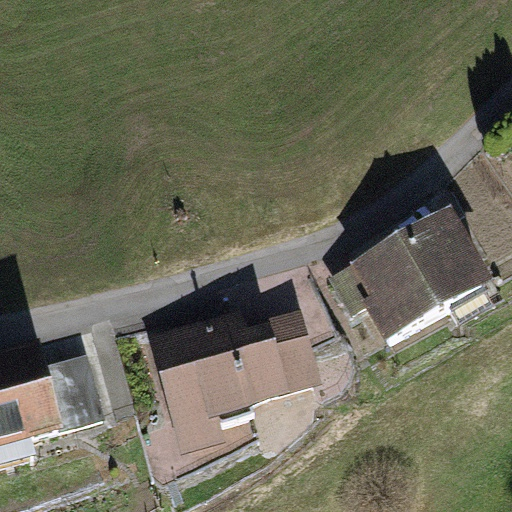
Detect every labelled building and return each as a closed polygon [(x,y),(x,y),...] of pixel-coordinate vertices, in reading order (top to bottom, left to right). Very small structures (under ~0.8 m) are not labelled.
[(450,207),(326,276),(350,319),(370,307),(386,336),(490,279),(450,207)] [(241,310),(146,335),(180,459),(228,446),(219,413),(291,393),(270,319),(245,326),(241,310)] [(302,310),(270,319),(291,393),(323,384),(302,310)] [(40,341),(0,351),(0,464),(36,455),(31,435),(63,426),(46,367),(40,341)] [(87,355),(46,367),(63,426),(104,414),(87,355)]
